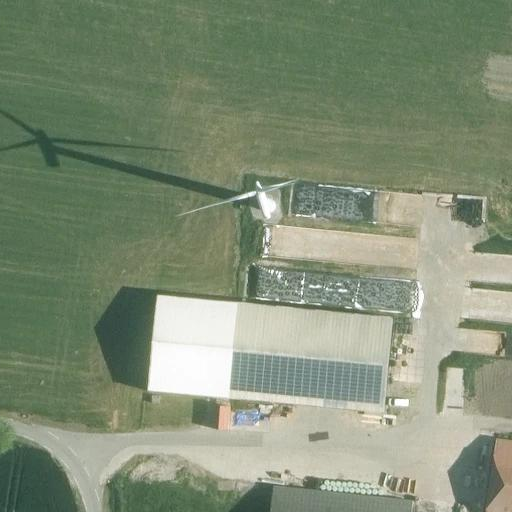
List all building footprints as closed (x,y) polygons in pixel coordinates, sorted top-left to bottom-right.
[(393,320),(158,297),(149,391),(384,414),(393,320)] [(465,332),(465,350),(484,350),(484,332),(465,332)] [(453,367),(452,391),(469,391),(469,367),(453,367)] [(511,511),(511,440),(498,438),(488,511),(511,511)] [(272,511),(413,511),(415,501),(275,486),(272,511)]
